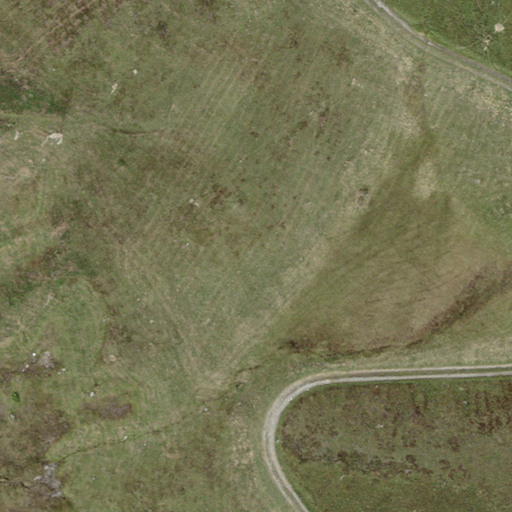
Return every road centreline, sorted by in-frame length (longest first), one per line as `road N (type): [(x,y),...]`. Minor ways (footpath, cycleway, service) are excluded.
road 1 (track): [(295,511),(279,492),(268,432),(292,394),(330,381),(511,365)]
road 2 (track): [(511,86),(411,35),(369,0)]
